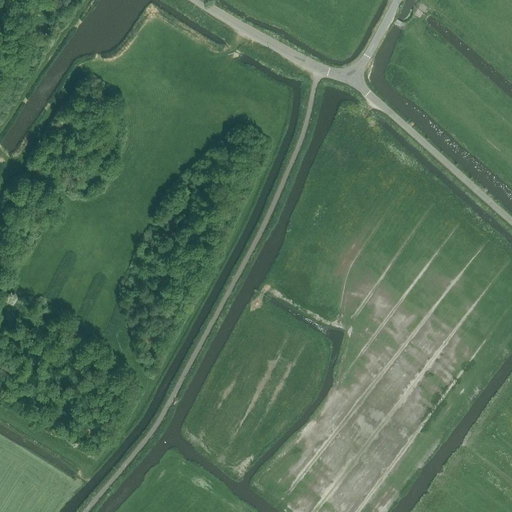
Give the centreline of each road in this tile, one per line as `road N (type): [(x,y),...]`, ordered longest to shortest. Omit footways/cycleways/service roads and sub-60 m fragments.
road 1 (unclassified): [(511,220),(352,81)]
road 2 (unclassified): [(352,81),(320,71),(198,0)]
